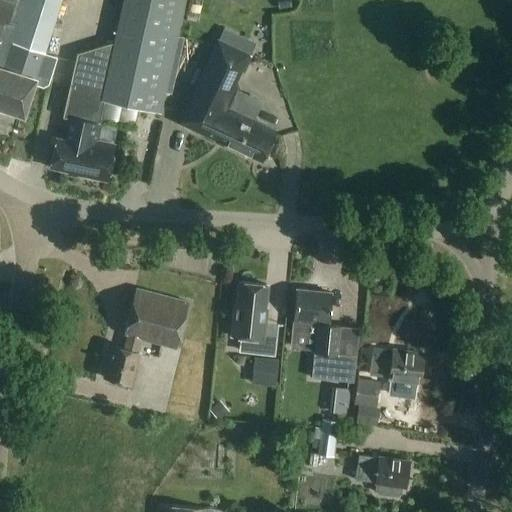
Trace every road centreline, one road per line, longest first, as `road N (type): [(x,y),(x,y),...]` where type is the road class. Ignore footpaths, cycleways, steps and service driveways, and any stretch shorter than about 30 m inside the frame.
road 1 (unclassified): [(478,237),(34,201)]
road 2 (tertiary): [(0,459),(34,201)]
road 3 (unclassified): [(483,449),(486,281),(478,237)]
